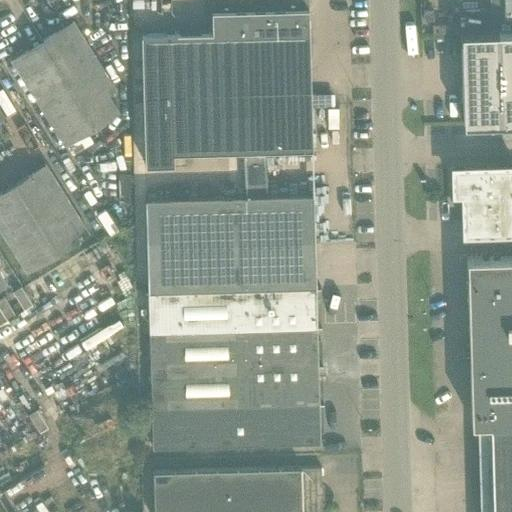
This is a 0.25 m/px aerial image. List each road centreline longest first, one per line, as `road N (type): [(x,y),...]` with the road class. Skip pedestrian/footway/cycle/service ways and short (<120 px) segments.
road 1 (unclassified): [(398,511),(388,0)]
road 2 (unknown): [(326,0),(343,433)]
road 3 (unknown): [(0,501),(46,478),(61,449),(0,346)]
road 4 (unknown): [(391,146),(511,143)]
